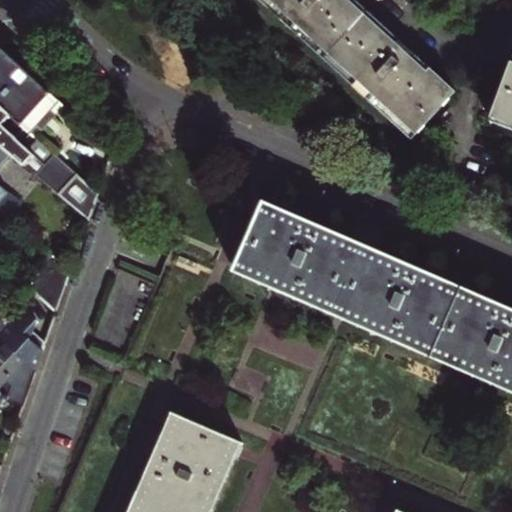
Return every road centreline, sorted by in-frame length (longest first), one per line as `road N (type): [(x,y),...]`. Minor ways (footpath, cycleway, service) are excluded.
road 1 (residential): [(17,511),(152,93)]
road 2 (residential): [(152,93),(511,248)]
road 3 (residential): [(37,0),(114,70),(152,93)]
road 4 (residential): [(395,0),(434,36),(475,40),(511,19)]
